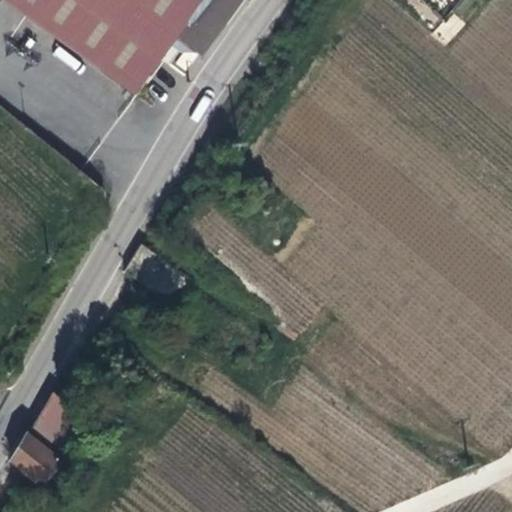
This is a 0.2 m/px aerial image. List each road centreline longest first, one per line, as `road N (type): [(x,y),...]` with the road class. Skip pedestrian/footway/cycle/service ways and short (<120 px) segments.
road 1 (tertiary): [(0,432),(286,0)]
road 2 (track): [(398,511),(511,460)]
